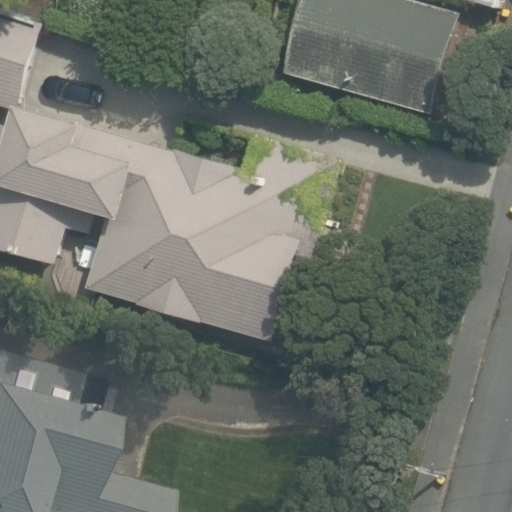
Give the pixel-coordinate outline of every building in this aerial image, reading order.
[(310,0),(291,71),(437,110),(464,9),(432,0),(310,0)] [(465,0),(505,10),(507,0),(465,0)] [(0,102),(24,110),(45,38),(0,24),(0,102)] [(113,226),(94,288),(272,341),(284,344),(309,257),(322,261),(352,160),(262,134),(252,168),(34,103),(17,162),(0,158),(0,249),(65,268),(80,217),(113,226)] [(70,371),(0,350),(0,511),(156,511),(161,495),(87,473),(103,420),(60,408),(70,371)]
